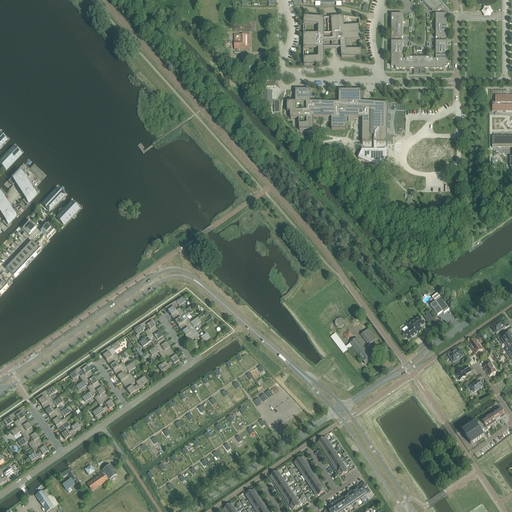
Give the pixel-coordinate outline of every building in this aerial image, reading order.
[(421,0),(431,10),(432,12),(437,12),(443,7),(436,0),(421,0)] [(484,16),(484,18),(486,17),(488,17),(489,17),(490,18),(490,17),(491,15),(492,14),(493,13),(493,12),(492,11),(491,10),(491,9),(490,8),(489,8),(488,8),(486,8),(485,8),(484,7),(484,9),(483,10),(483,11),(482,11),(481,12),(482,13),(482,14),(483,15),(484,16)] [(392,15),(391,15),(391,19),(391,28),(391,39),(393,39),(393,42),(391,42),(391,44),(391,68),(392,68),(395,68),(395,70),(410,70),(413,70),(426,70),(429,70),(444,70),(444,68),(447,68),(447,44),(447,42),(446,42),(446,39),(447,39),(447,28),(447,19),(447,15),(436,15),(436,28),(436,39),(437,39),(437,42),(436,42),(436,60),(433,60),(433,58),(406,58),(406,60),(403,60),(403,42),(402,42),(402,39),(403,39),(403,28),(403,15),(392,15)] [(305,66),(324,65),(324,49),(341,49),(342,58),(361,58),(362,58),(362,50),(360,28),(360,27),(359,19),(343,17),(331,18),(324,19),(324,18),(305,17),(304,17),(304,25),(304,58),(304,66),(305,66)] [(251,47),(251,35),(234,35),(234,50),(249,50),(249,47),(251,47)] [(288,102),(287,102),(287,108),(287,112),(290,112),(291,119),(299,119),(299,131),(300,131),(314,130),(314,118),(321,118),(332,118),(332,130),(346,130),(346,118),(363,118),(363,143),(363,145),(363,146),(363,147),(362,148),(362,149),(362,150),(362,152),(358,159),(372,164),(373,165),(378,167),(383,169),(384,166),(384,165),(385,162),(386,158),(387,158),(387,152),(387,150),(387,145),(387,143),(387,130),(387,124),(388,110),(388,104),(387,104),(366,102),(366,103),(362,103),(361,103),(361,91),(359,91),(357,91),(344,91),(340,91),(340,90),(339,90),(339,100),(339,103),(322,103),(320,103),(320,102),(319,102),(310,102),(310,90),(296,90),(296,102),(288,102)] [(272,91),(262,91),(262,106),(272,106),(272,91)] [(492,106),(492,112),(511,111),(511,95),(495,96),(495,106),(492,106)] [(511,137),(503,137),(492,137),(492,149),(510,149),(511,148),(511,156),(510,157),(510,167),(511,167),(511,137)] [(0,163),(6,169),(19,155),(13,149),(0,162),(0,163)] [(26,180),(23,175),(25,173),(23,171),(21,169),(15,176),(16,178),(18,180),(24,187),(28,183),(26,180)] [(16,178),(15,176),(8,182),(10,184),(13,187),(15,184),(20,191),(24,187),(18,180),(16,178)] [(33,199),(40,192),(37,190),(35,188),(33,191),(28,183),(24,187),(29,194),(31,197),(33,199)] [(29,194),(24,187),(20,191),(21,194),(25,199),(22,202),(24,204),(27,206),(33,199),(31,197),(29,194)] [(49,210),(62,196),(56,191),(43,204),(49,210)] [(13,220),(19,214),(17,212),(15,209),(13,212),(8,204),(3,208),(9,215),(11,218),(13,220)] [(63,224),(77,210),(71,204),(58,218),(63,224)] [(9,215),(3,208),(0,212),(0,213),(1,216),(4,220),(2,223),(4,225),(6,227),(13,220),(11,218),(9,215)] [(29,236),(36,228),(30,222),(22,230),(29,236)] [(47,238),(54,230),(48,224),(40,232),(47,238)] [(40,249),(35,245),(31,241),(28,245),(36,253),(40,249)] [(36,253),(28,245),(24,249),(32,257),(36,253)] [(32,257),(24,249),(20,253),(28,261),(32,257)] [(28,261),(20,253),(16,257),(25,265),(28,261)] [(25,265),(16,257),(13,261),(21,269),(25,265)] [(21,269),(13,261),(9,265),(17,273),(21,269)] [(17,273),(9,265),(5,269),(13,277),(17,273)] [(449,310),(441,299),(438,295),(436,296),(436,295),(434,296),(434,297),(433,298),(436,302),(430,306),(438,316),(445,311),(446,313),(448,311),(448,312),(449,310)] [(176,310),(174,307),(177,305),(179,307),(185,303),(182,299),(181,298),(165,308),(165,309),(165,308),(173,319),(183,312),(180,308),(176,310)] [(180,329),(190,322),(187,318),(184,321),(181,318),(184,315),(186,318),(187,317),(192,313),(189,309),(188,308),(183,312),(173,319),(180,329)] [(421,332),(418,328),(420,326),(421,327),(425,324),(420,317),(410,324),(412,327),(405,333),(405,334),(403,335),(406,339),(407,338),(409,340),(421,332)] [(137,335),(143,332),(144,332),(142,329),(145,327),(148,330),(144,333),(147,337),(157,330),(150,320),(150,319),(134,330),(135,330),(135,331),(137,335)] [(187,340),(197,333),(194,328),(194,327),(200,323),(197,319),(196,320),(195,319),(190,322),(180,329),(187,340)] [(505,328),(500,321),(492,327),(496,334),(505,328)] [(143,347),(150,342),(151,342),(149,340),(153,337),(155,341),(151,343),(154,347),(164,340),(157,330),(147,337),(142,340),(142,341),(140,342),(143,347)] [(375,341),(367,330),(361,336),(369,346),(375,341)] [(503,346),(505,344),(511,339),(511,334),(511,335),(511,333),(508,335),(507,332),(498,338),(503,346)] [(195,350),(210,340),(209,338),(207,334),(201,338),(200,338),(202,340),(199,343),(196,339),(200,337),(197,333),(187,340),(193,349),(195,350)] [(374,359),(371,354),(369,352),(368,353),(357,338),(346,347),(336,333),(331,337),(344,354),(348,350),(352,347),(363,361),(366,365),(374,359)] [(482,350),(475,339),(468,344),(475,354),(482,350)] [(152,356),(157,353),(158,353),(162,358),(172,351),(164,340),(154,347),(149,351),(150,352),(149,352),(152,356)] [(112,355),(110,352),(113,350),(114,352),(115,352),(115,351),(120,347),(117,343),(117,344),(116,343),(100,353),(101,353),(108,364),(118,357),(115,353),(112,355)] [(463,357),(459,350),(449,356),(446,359),(447,361),(451,359),(453,364),(454,363),(455,364),(458,362),(458,361),(463,357)] [(162,373),(178,362),(179,361),(178,359),(172,351),(162,358),(164,362),(168,359),(170,362),(167,365),(165,362),(165,363),(158,368),(161,372),(162,372),(162,373)] [(115,374),(125,367),(123,363),(119,366),(117,362),(120,360),(122,362),(127,358),(125,354),(124,354),(123,353),(118,357),(108,364),(115,374)] [(496,372),(490,364),(491,363),(489,360),(484,363),(486,366),(484,368),(490,377),(496,372)] [(122,385),(133,378),(130,374),(126,376),(124,373),(127,371),(129,373),(129,372),(135,368),(132,364),(132,365),(131,363),(125,367),(115,374),(122,385)] [(73,380),(78,377),(79,376),(77,374),(81,372),(83,375),(79,378),(82,382),(92,375),(85,364),(86,364),(85,364),(69,375),(70,375),(70,376),(73,380)] [(466,375),(471,372),(468,367),(462,370),(462,369),(455,374),(459,381),(461,380),(462,381),(463,380),(463,379),(467,377),(466,375)] [(80,391),(85,387),(86,387),(85,385),(88,382),(90,386),(87,388),(89,392),(100,385),(92,375),(82,382),(77,385),(78,387),(77,387),(80,391)] [(130,395),(148,383),(144,378),(137,383),(136,382),(136,383),(137,385),(134,387),(132,384),(135,382),(133,378),(122,385),(128,393),(130,395)] [(483,388),(481,386),(482,386),(480,382),(479,383),(479,382),(474,385),(472,383),(467,386),(469,389),(471,388),(474,393),(483,388)] [(85,403),(93,398),(93,397),(92,395),(95,393),(97,396),(94,399),(97,403),(107,396),(100,385),(89,392),(82,397),(83,398),(82,399),(85,403)] [(53,402),(50,397),(50,396),(55,393),(53,388),(52,389),(52,387),(35,398),(36,398),(43,409),(53,402)] [(97,418),(107,411),(114,407),(114,406),(113,404),(107,396),(97,403),(99,407),(103,404),(105,407),(102,410),(100,407),(100,408),(93,413),(96,417),(97,418)] [(50,419),(61,412),(58,408),(54,411),(52,407),(55,405),(57,407),(63,403),(60,399),(59,398),(53,402),(43,409),(50,419)] [(58,430),(68,423),(65,419),(61,421),(59,418),(62,416),(64,418),(65,417),(70,413),(67,409),(67,410),(66,408),(61,412),(50,419),(58,430)] [(506,417),(500,409),(496,412),(501,420),(500,420),(501,423),(502,425),(505,423),(504,421),(503,421),(502,419),(506,417)] [(7,426),(12,423),(13,422),(11,420),(15,418),(17,421),(13,424),(16,428),(26,420),(19,410),(3,420),(3,421),(3,420),(4,421),(4,422),(7,426)] [(501,420),(496,412),(491,415),(496,423),(500,420),(501,420)] [(496,423),(491,415),(487,418),(492,426),(491,426),(492,429),(493,431),(496,429),(495,427),(494,427),(493,425),(496,423)] [(492,426),(487,418),(482,421),(487,429),(491,426),(492,426)] [(14,437),(19,433),(20,433),(23,438),(34,431),(26,420),(16,428),(11,431),(12,432),(11,433),(14,437)] [(66,440),(80,430),(81,429),(80,428),(77,424),(72,428),(72,427),(71,428),(73,430),(69,432),(67,429),(71,427),(68,423),(58,430),(64,438),(65,440),(66,440)] [(484,437),(482,434),(485,432),(480,425),(477,427),(475,424),(464,432),(472,445),(484,437)] [(21,447),(27,443),(27,444),(27,443),(26,441),(29,439),(31,442),(28,444),(31,448),(41,441),(34,431),(23,438),(18,442),(19,443),(18,443),(21,447)] [(321,447),(328,442),(325,438),(318,443),(321,447)] [(33,463),(48,452),(47,452),(48,452),(47,450),(41,441),(31,448),(33,452),(37,450),(39,453),(36,455),(34,453),(34,454),(29,458),(31,462),(32,461),(33,463)] [(324,451),(331,446),(328,442),(321,447),(324,451)] [(326,455),(334,451),(331,446),(324,451),(326,455)] [(329,460),(337,455),(334,451),(326,455),(329,460)] [(332,464),(340,459),(337,455),(329,460),(332,464)] [(297,467),(305,462),(302,458),(294,463),(297,467)] [(335,468),(342,463),(340,459),(332,464),(335,468)] [(300,471),(307,467),(305,462),(297,467),(300,471)] [(338,473),(345,468),(342,463),(335,468),(338,473)] [(95,471),(91,466),(85,471),(88,476),(95,471)] [(117,475),(110,466),(103,471),(109,480),(111,479),(112,480),(113,480),(115,479),(115,477),(115,476),(117,475)] [(303,476),(310,471),(307,467),(300,471),(303,476)] [(79,482),(70,468),(59,476),(61,478),(68,474),(75,485),(79,482)] [(341,477),(348,472),(345,468),(338,473),(341,477)] [(0,485),(15,475),(11,469),(4,474),(3,475),(5,477),(2,479),(0,476),(0,475),(3,473),(0,469),(0,485)] [(273,481),(280,476),(278,471),(270,476),(273,481)] [(306,480),(313,475),(310,471),(303,476),(306,480)] [(92,492),(108,481),(103,473),(87,485),(92,492)] [(309,484),(316,479),(313,475),(306,480),(309,484)] [(276,485),(283,480),(280,476),(273,481),(276,485)] [(311,489),(319,484),(316,479),(309,484),(311,489)] [(66,491),(75,485),(71,480),(63,486),(66,491)] [(279,489),(286,484),(283,480),(276,485),(279,489)] [(369,492),(367,489),(368,489),(366,486),(365,486),(363,483),(361,485),(360,486),(358,483),(357,484),(366,498),(367,497),(366,495),(369,492)] [(282,494),(289,489),(286,484),(279,489),(282,494)] [(314,493),(322,488),(319,484),(311,489),(314,493)] [(366,498),(357,484),(356,485),(358,487),(354,490),(360,498),(364,496),(365,499),(366,498)] [(317,497),(325,492),(322,488),(314,493),(317,497)] [(360,498),(354,490),(351,492),(349,488),(348,489),(357,504),(358,503),(357,501),(360,498)] [(58,505),(48,489),(43,492),(42,492),(35,496),(45,511),(47,511),(53,508),(58,505)] [(284,498),(292,493),(289,489),(282,494),(284,498)] [(357,504),(348,489),(347,490),(349,493),(345,496),(351,504),(355,502),(356,505),(357,504)] [(249,499),(256,495),(253,490),(246,495),(249,499)] [(287,502),(295,497),(292,493),(284,498),(287,502)] [(351,504),(345,496),(342,498),(340,494),(339,495),(348,510),(349,509),(348,507),(351,504)] [(251,504),(259,499),(256,495),(249,499),(251,504)] [(348,510),(339,495),(338,496),(340,499),(336,502),(342,510),(346,508),(348,511),(348,510)] [(290,506),(297,502),(295,497),(287,502),(290,506)] [(254,508),(262,503),(259,499),(251,504),(254,508)] [(339,511),(342,510),(336,502),(333,504),(331,501),(330,502),(336,511),(339,511)] [(293,511),(300,506),(297,502),(290,506),(293,511)] [(336,511),(330,502),(329,503),(331,505),(327,508),(330,511),(336,511)] [(256,511),(257,511),(264,507),(262,503),(254,508),(256,511)]
